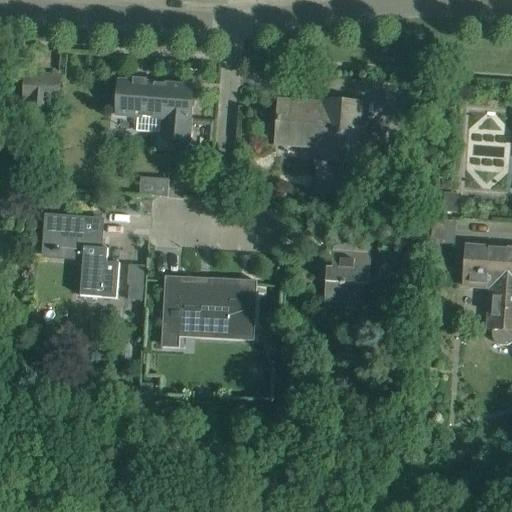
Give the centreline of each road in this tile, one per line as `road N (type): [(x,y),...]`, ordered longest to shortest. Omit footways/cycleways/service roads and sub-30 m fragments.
road 1 (tertiary): [(511,9),(437,4),(231,25)]
road 2 (tertiary): [(231,25),(0,9)]
road 3 (residential): [(220,226),(231,25)]
